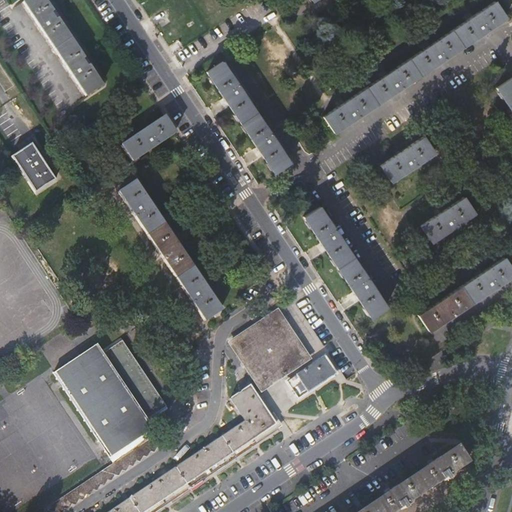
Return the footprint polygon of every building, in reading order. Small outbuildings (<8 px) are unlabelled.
[(75,44),(71,38),(58,19),(56,20),(54,16),(51,13),(53,11),(45,0),(26,0),(24,2),(40,26),(55,49),(70,71),(87,96),(103,85),(89,65),(87,66),(85,63),(82,59),(84,58),(75,44)] [(497,5),(454,35),(466,52),(509,23),(497,5)] [(454,35),(411,63),(422,81),(466,52),(454,35)] [(224,62),(207,73),(241,124),(258,112),(224,62)] [(367,92),(379,110),(422,81),(411,63),(367,92)] [(496,87),(511,111),(511,77),(496,87)] [(367,92),(323,122),(335,140),(379,110),(367,92)] [(293,164),(258,112),(241,124),(275,176),(293,164)] [(175,132),(165,116),(121,145),(132,161),(175,132)] [(395,154),(379,165),(390,181),(434,152),(422,136),(395,154)] [(13,157),(20,168),(25,165),(39,155),(32,144),(13,157)] [(55,179),(39,155),(25,165),(20,168),(36,192),(55,179)] [(134,179),(117,190),(146,234),(164,222),(134,179)] [(463,196),(436,215),(420,225),(431,241),(474,212),(463,196)] [(321,207),(303,219),(338,270),(355,259),(321,207)] [(193,265),(164,222),(146,234),(175,277),(193,265)] [(463,285),(474,301),(511,276),(511,263),(506,256),(463,285)] [(389,310),(355,259),(338,270),(372,321),(389,310)] [(222,309),(193,265),(175,277),(204,321),(222,309)] [(429,331),(474,301),(463,285),(418,314),(429,331)] [(229,343),(261,390),(309,358),(277,311),(229,343)] [(96,345),(53,373),(109,457),(152,429),(146,420),(166,406),(165,404),(169,401),(128,340),(123,343),(121,340),(102,354),(96,345)] [(335,373),(324,357),(313,364),(287,381),(298,398),(335,373)] [(144,511),(166,497),(220,461),(265,431),(275,424),(250,386),(230,399),(245,421),(201,450),(162,477),(110,511),(108,511),(144,511)] [(171,437),(159,433),(93,476),(43,510),(51,511),(63,511),(65,509),(69,510),(71,504),(76,505),(79,499),(83,500),(86,494),(90,495),(93,490),(98,491),(100,485),(104,486),(107,480),(111,482),(115,475),(119,476),(122,470),(126,472),(129,466),(133,467),(136,461),(140,462),(143,456),(147,458),(150,452),(154,453),(157,447),(161,448),(164,442),(168,443),(171,437)] [(455,447),(413,475),(424,492),(466,464),(455,447)] [(413,475),(368,505),(372,511),(393,511),(424,492),(413,475)]
